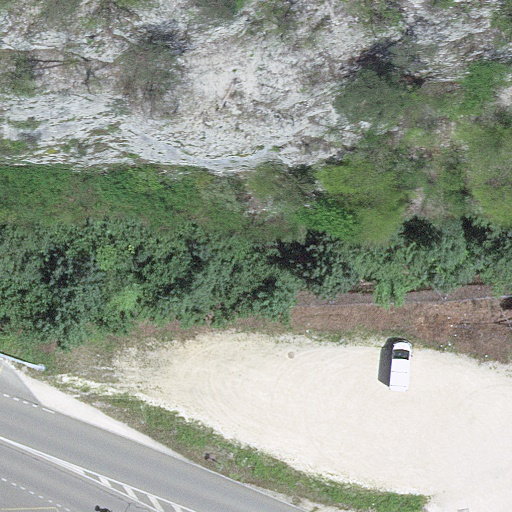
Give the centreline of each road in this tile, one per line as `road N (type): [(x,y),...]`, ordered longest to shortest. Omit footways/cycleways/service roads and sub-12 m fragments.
road 1 (primary): [(236,511),(0,431)]
road 2 (primary): [(0,433),(124,511)]
